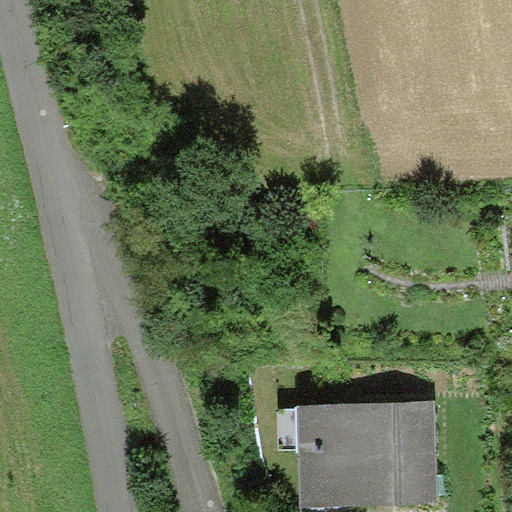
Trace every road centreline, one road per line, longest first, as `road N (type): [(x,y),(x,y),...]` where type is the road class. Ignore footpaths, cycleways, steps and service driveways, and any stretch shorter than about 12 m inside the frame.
road 1 (residential): [(193,511),(124,276),(66,238)]
road 2 (residential): [(66,238),(111,511)]
road 3 (residential): [(7,0),(66,238)]
